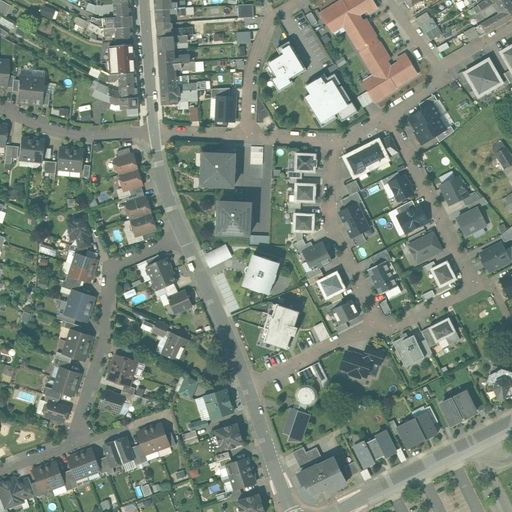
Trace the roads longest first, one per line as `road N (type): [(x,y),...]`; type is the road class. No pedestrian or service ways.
road 1 (residential): [(185,236),(110,266),(109,337),(80,442),(0,470)]
road 2 (residential): [(380,329),(475,285),(388,112)]
road 3 (residential): [(332,139),(331,229),(380,329)]
road 4 (residential): [(341,511),(511,424)]
road 5 (residential): [(332,139),(154,130)]
road 6 (residential): [(185,236),(251,388)]
road 7 (residential): [(0,107),(81,135),(154,130)]
road 8 (residential): [(380,329),(347,337),(251,388)]
road 9 (residential): [(143,0),(154,130)]
road 10 (residential): [(251,388),(293,511)]
